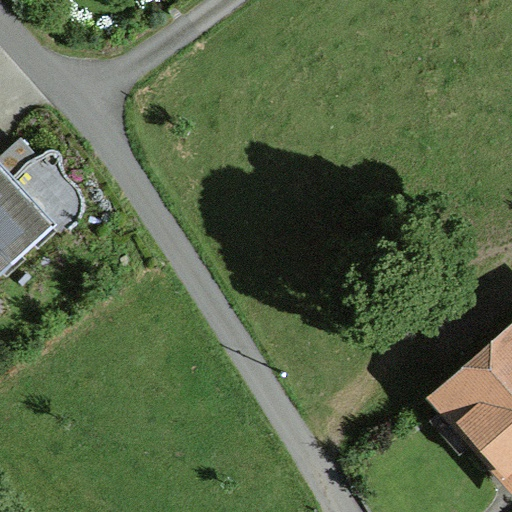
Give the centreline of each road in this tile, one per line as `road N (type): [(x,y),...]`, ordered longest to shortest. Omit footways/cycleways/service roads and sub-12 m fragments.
road 1 (unclassified): [(0,13),(216,325),(333,511)]
road 2 (track): [(219,0),(130,66),(52,84)]
